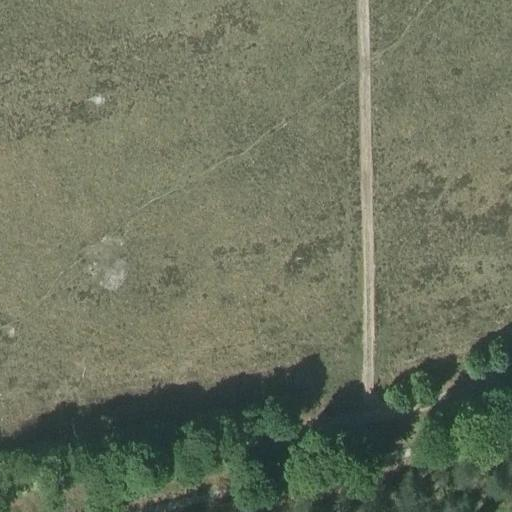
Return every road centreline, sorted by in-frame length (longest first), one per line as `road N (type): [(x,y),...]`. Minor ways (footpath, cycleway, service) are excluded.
road 1 (track): [(0,495),(370,418),(511,373)]
road 2 (track): [(370,418),(359,0)]
